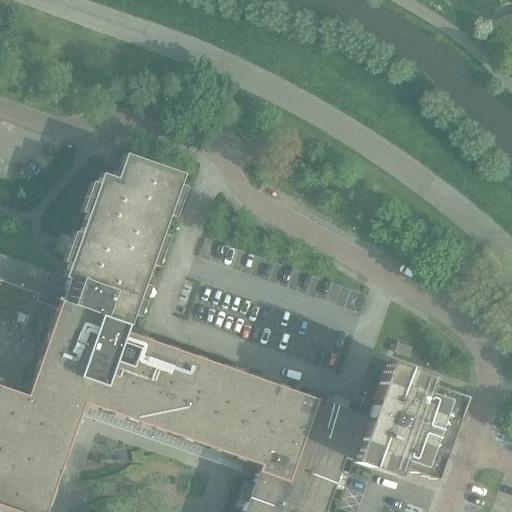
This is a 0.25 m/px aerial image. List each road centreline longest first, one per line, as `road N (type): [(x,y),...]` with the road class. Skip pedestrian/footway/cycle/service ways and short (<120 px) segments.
road 1 (unclassified): [(511,256),(428,186),(271,84),(45,0)]
road 2 (residential): [(386,279),(347,391),(156,321),(213,153)]
road 3 (residential): [(448,511),(488,382),(483,351),(445,313),(386,279)]
road 4 (residential): [(213,153),(127,119),(55,130),(0,110)]
road 5 (residential): [(386,279),(254,202),(213,153)]
road 6 (unclassified): [(511,88),(461,38),(399,0)]
